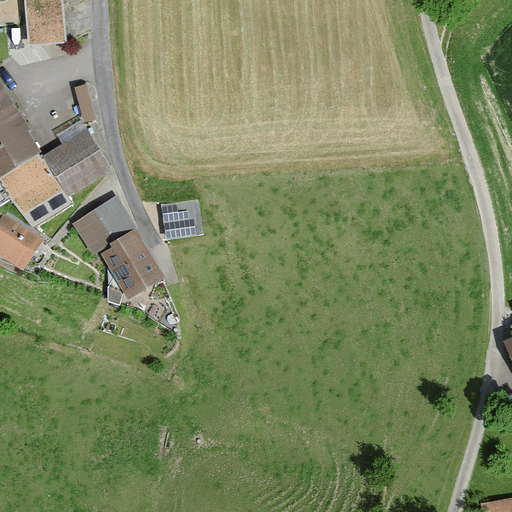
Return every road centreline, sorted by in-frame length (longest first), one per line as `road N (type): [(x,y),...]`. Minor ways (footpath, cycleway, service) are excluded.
road 1 (track): [(459,511),(459,478),(494,363),(494,271),(424,0)]
road 2 (residential): [(104,0),(105,81),(126,178),(154,234)]
